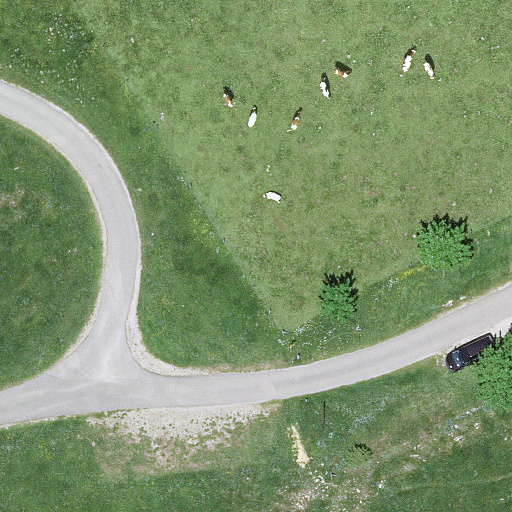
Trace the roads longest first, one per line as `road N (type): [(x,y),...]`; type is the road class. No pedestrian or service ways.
road 1 (unclassified): [(0,97),(67,136),(89,159),(109,189),(122,242),(94,384),(0,408)]
road 2 (track): [(94,384),(176,392),(299,380),(414,346),(511,300)]
